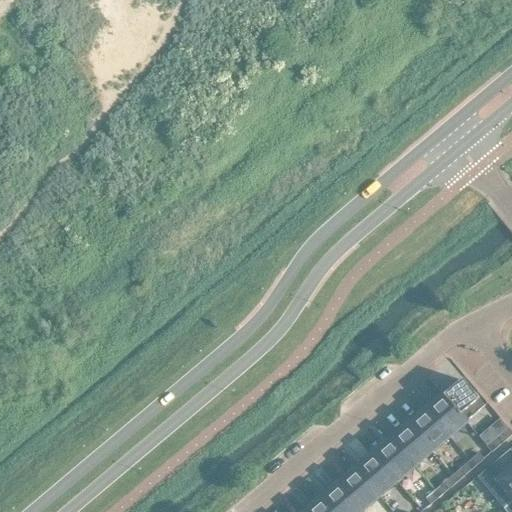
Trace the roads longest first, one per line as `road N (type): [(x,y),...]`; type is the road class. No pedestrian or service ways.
road 1 (secondary): [(450,121),(312,238),(248,326),(23,511)]
road 2 (secondary): [(59,511),(280,323),(336,245),(464,137)]
road 3 (residential): [(474,318),(430,342),(231,511)]
